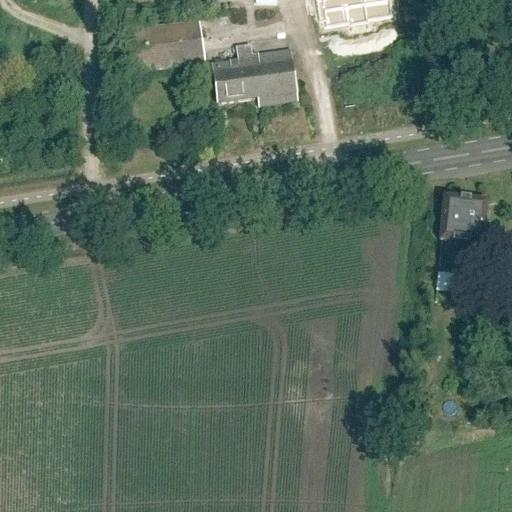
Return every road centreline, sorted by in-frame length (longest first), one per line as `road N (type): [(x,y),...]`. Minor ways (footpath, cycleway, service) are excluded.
road 1 (secondary): [(0,230),(511,147)]
road 2 (track): [(340,174),(304,0)]
